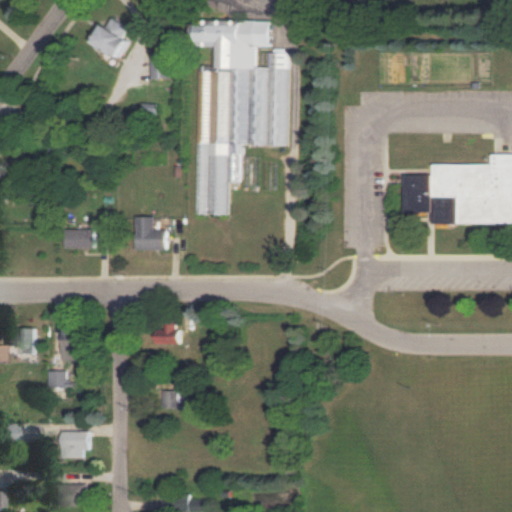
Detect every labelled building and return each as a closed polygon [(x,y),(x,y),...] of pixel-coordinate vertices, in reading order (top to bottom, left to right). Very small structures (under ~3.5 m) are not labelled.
[(96,43),(123,57),(132,40),(127,37),(132,27),(111,16),(96,43)] [(197,213),(228,213),(229,181),(240,181),(241,152),(245,152),(245,144),(289,145),(290,52),(270,51),(269,67),(258,67),(258,46),(272,46),(272,21),(199,20),(199,46),(216,46),(216,66),(199,66),(197,213)] [(153,78),(174,78),(173,53),(153,53),(153,78)] [(143,113),(158,114),(159,103),(144,103),(143,113)] [(511,153),(494,153),(494,164),(434,163),(434,175),(408,174),(408,210),(435,211),(435,222),(511,223),(511,153)] [(138,249),(169,249),(169,229),(155,229),(156,216),(138,216),(138,249)] [(97,229),(68,228),(68,247),(97,248),(97,229)] [(158,343),(181,343),(180,322),(169,322),(169,329),(158,329),(158,343)] [(37,327),(24,328),(25,354),(38,354),(37,327)] [(64,327),(64,360),(82,360),(81,327),(64,327)] [(68,370),(50,370),(51,387),(69,387),(68,370)] [(162,407),(181,407),(182,391),(163,390),(162,407)] [(0,423),(0,440),(17,441),(18,424),(0,423)] [(90,449),(90,431),(63,430),(63,457),(84,457),(84,449),(90,449)] [(58,506),(85,506),(85,483),(58,483),(58,506)] [(205,499),(189,499),(189,493),(171,494),(172,511),(205,510),(205,499)]
